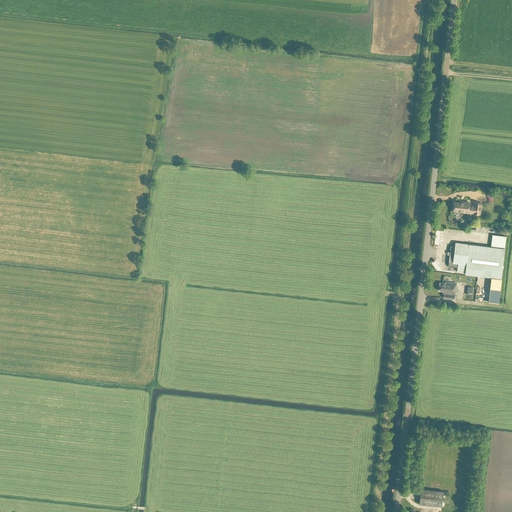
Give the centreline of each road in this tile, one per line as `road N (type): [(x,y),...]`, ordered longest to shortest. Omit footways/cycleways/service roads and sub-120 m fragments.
road 1 (tertiary): [(398,511),(455,0)]
road 2 (track): [(424,63),(373,511)]
